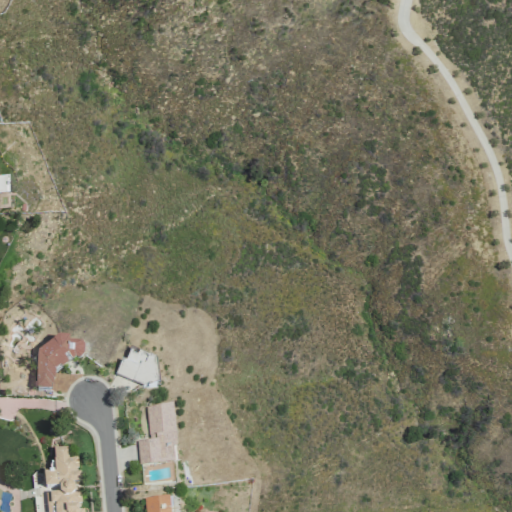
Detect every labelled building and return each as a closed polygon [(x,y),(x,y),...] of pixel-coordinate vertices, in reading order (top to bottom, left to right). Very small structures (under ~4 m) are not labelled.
[(0,193),(8,194),(8,178),(0,177),(0,193)] [(37,343),(36,391),(53,391),(53,368),(64,368),(65,358),(83,359),(83,344),(37,343)] [(161,362),(126,350),(116,377),(151,390),(161,362)] [(137,442),(138,466),(174,463),(173,449),(176,448),(173,405),(145,407),(147,441),(137,442)] [(46,493),(46,511),(82,511),(83,506),(79,506),(77,483),(79,482),(77,458),(68,458),(67,448),(53,449),(54,472),(43,473),(44,488),(57,487),(58,492),(46,493)] [(143,511),(169,511),(168,496),(142,499),(143,511)]
